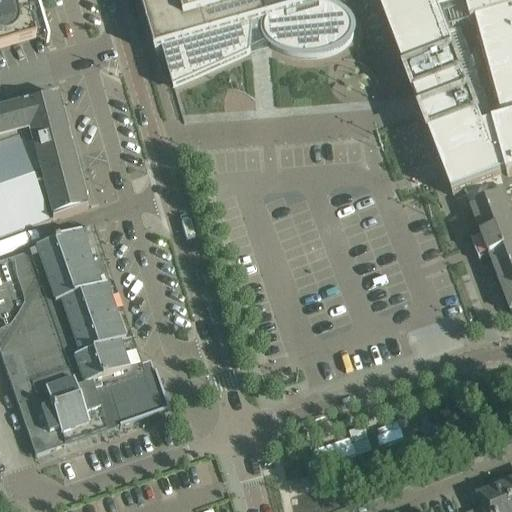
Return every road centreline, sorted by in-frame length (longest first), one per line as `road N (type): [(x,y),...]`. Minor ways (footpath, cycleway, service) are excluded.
road 1 (tertiary): [(242,439),(118,0)]
road 2 (tertiary): [(242,439),(511,337)]
road 3 (unclassified): [(37,506),(242,439)]
road 4 (unclassified): [(356,511),(511,447)]
